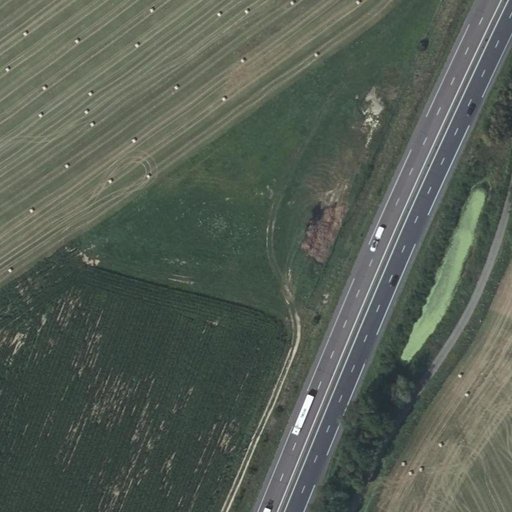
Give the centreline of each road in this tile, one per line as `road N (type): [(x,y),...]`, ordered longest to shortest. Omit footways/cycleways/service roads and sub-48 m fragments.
road 1 (motorway): [(487,0),(403,170),(264,511)]
road 2 (motorway): [(298,511),(435,175),(511,15)]
road 3 (residential): [(346,511),(369,458),(471,295),(511,176)]
